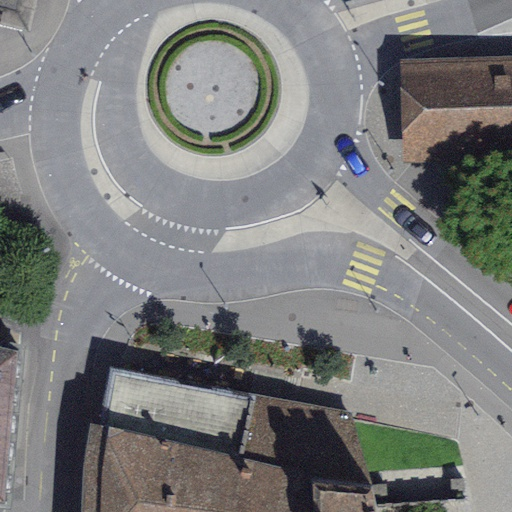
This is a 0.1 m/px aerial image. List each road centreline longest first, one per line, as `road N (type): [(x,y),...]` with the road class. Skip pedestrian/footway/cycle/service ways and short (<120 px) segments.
road 1 (secondary): [(136,257),(186,276),(345,261),(467,297)]
road 2 (secondary): [(137,0),(118,81),(117,120),(128,158),(166,192),(212,204)]
road 3 (secondary): [(65,69),(56,133),(69,190),(88,219),(136,257)]
road 4 (secondary): [(467,297),(332,129)]
road 5 (residential): [(55,511),(75,333)]
road 6 (secondary): [(335,89),(370,53),(465,0)]
road 7 (secondary): [(212,204),(276,192),(319,157),(332,129)]
